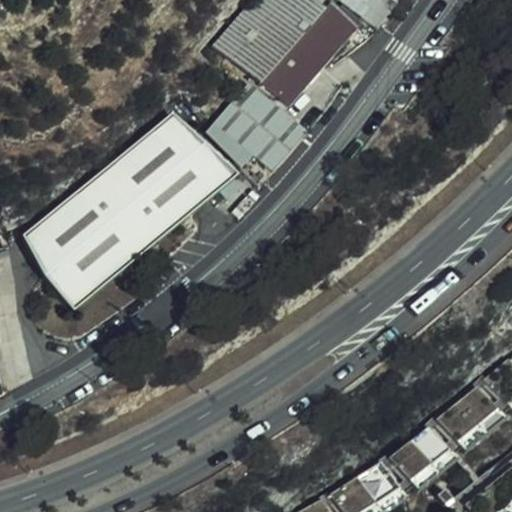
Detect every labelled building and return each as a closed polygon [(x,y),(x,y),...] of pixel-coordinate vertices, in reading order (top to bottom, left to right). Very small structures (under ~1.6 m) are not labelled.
[(242,0),(214,35),(259,76),(319,6),(311,0),(242,0)] [(257,79),(283,100),(351,20),(330,0),(324,0),(319,6),(259,76),(257,79)] [(339,0),(368,22),(383,0),(339,0)] [(269,164),(300,128),(244,80),(213,116),(250,148),(269,164)] [(184,107),(26,233),(44,277),(72,310),(240,172),(184,107)] [(241,159),(250,148),(213,116),(204,125),(241,159)] [(511,380),(501,365),(492,372),(509,396),(511,393),(511,380)] [(509,396),(492,372),(468,391),(486,413),(509,396)] [(511,393),(509,396),(486,413),(495,424),(511,411),(511,393)] [(439,447),(479,419),(461,396),(422,425),(439,447)] [(488,431),(479,419),(439,447),(449,460),(488,431)] [(395,481),(431,455),(414,432),(377,458),(395,481)] [(477,511),(511,487),(511,450),(510,452),(511,456),(442,507),(445,511),(477,511)] [(440,467),(431,455),(395,481),(403,493),(440,467)] [(329,511),(352,511),(387,487),(368,461),(319,497),(329,511)] [(374,511),(395,497),(387,487),(352,511),(374,511)] [(511,487),(477,511),(502,511),(511,506),(511,487)]
